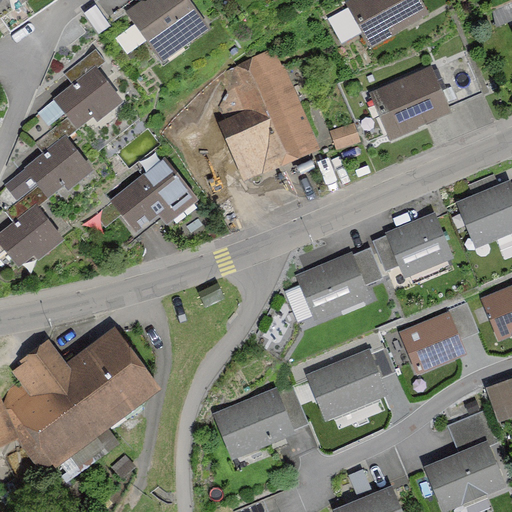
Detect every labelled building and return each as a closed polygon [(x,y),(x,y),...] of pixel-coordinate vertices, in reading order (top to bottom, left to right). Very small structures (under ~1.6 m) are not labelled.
[(184,42),(204,28),(183,0),(151,0),(132,14),(149,38),(146,40),(156,53),(174,40),(184,42)] [(374,40),(424,13),(417,0),(359,0),(350,5),(358,18),(334,31),(341,43),(367,28),(374,40)] [(511,2),(491,12),(497,25),(511,18),(511,2)] [(96,70),(106,62),(96,49),(72,68),(81,80),(40,113),(49,124),(65,111),(69,116),(79,128),(118,97),(96,70)] [(247,171),(307,145),(266,53),(225,74),(234,88),(220,107),(235,144),(215,165),(226,189),(247,171)] [(467,56),(449,63),(463,96),(481,88),(467,56)] [(449,63),(430,72),(444,104),(463,96),(449,63)] [(394,133),(447,110),(444,104),(430,72),(374,96),(381,111),(359,120),(368,141),(393,130),(394,133)] [(48,196),(88,165),(66,138),(79,128),(69,116),(42,138),(51,149),(17,176),(28,189),(37,182),(39,185),(48,196)] [(340,148),(360,141),(354,124),(334,130),(340,148)] [(169,222),(197,200),(165,160),(113,202),(139,236),(157,221),(153,215),(159,210),(169,222)] [(19,265),(58,234),(45,218),(58,208),(48,196),(39,185),(13,207),(22,218),(0,235),(0,257),(8,252),(19,265)] [(511,193),(509,186),(462,205),(477,243),(511,228),(511,193)] [(449,256),(433,218),(391,235),(406,273),(449,256)] [(317,316),(366,295),(362,286),(381,277),(370,250),(301,278),(317,316)] [(511,332),(511,289),(484,301),(499,337),(511,332)] [(464,352),(449,315),(403,334),(418,371),(464,352)] [(41,479),(157,399),(113,335),(61,370),(42,343),(2,370),(25,403),(0,420),(41,479)] [(368,354),(312,377),(327,415),(383,392),(368,354)] [(511,379),(488,388),(500,421),(511,416),(511,379)] [(234,454),(290,431),(275,393),(218,416),(234,454)] [(486,408),(450,422),(459,445),(495,430),(486,408)] [(445,507),(501,484),(486,446),(430,469),(445,507)] [(399,511),(390,491),(339,511),(399,511)]
